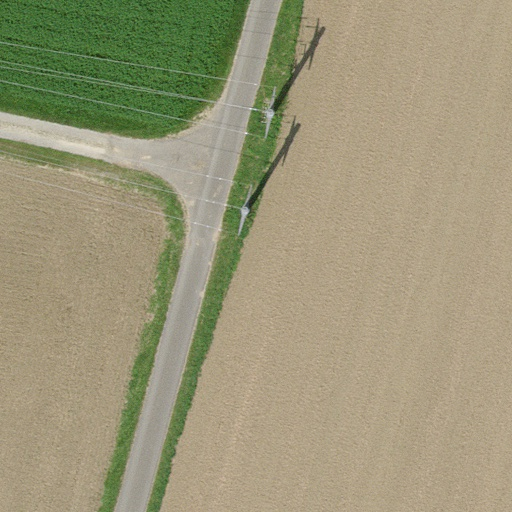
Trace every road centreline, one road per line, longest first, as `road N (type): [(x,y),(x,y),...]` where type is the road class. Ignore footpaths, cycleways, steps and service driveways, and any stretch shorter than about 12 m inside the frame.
road 1 (track): [(135,511),(271,0)]
road 2 (track): [(222,173),(0,126)]
